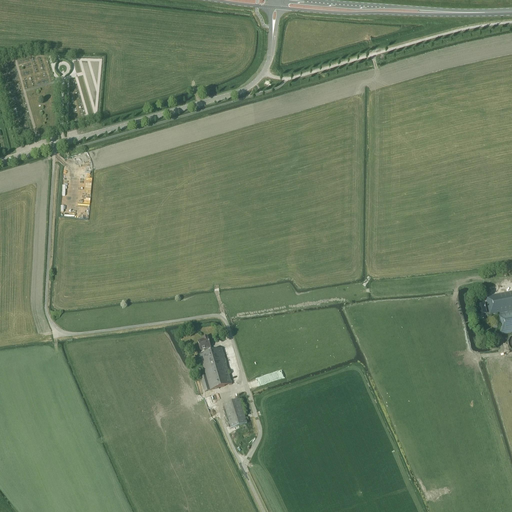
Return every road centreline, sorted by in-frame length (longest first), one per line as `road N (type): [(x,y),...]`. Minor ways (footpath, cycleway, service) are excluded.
road 1 (tertiary): [(0,160),(237,92),(263,72)]
road 2 (unclassified): [(263,72),(297,76),(511,21)]
road 3 (primary): [(275,7),(461,12)]
road 4 (primary): [(461,12),(311,0)]
